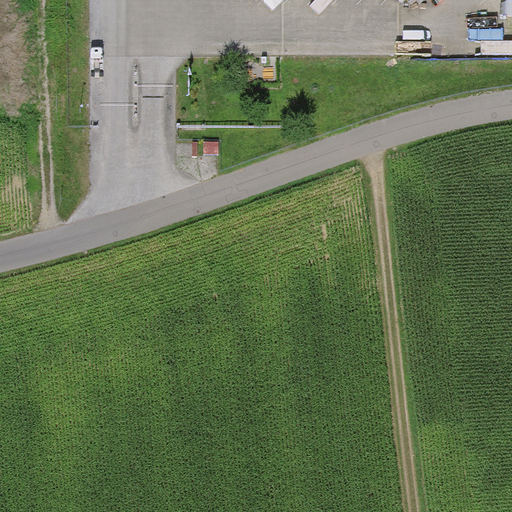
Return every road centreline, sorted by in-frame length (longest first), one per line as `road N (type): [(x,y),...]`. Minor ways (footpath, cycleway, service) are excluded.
road 1 (unclassified): [(0,260),(152,217),(367,135),(511,103)]
road 2 (track): [(409,511),(367,135)]
road 3 (track): [(39,250),(31,0)]
